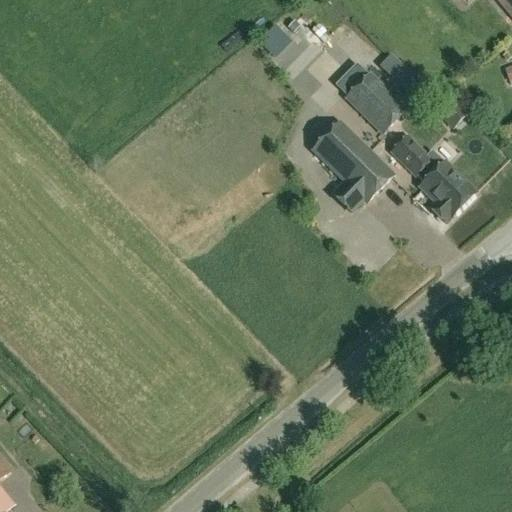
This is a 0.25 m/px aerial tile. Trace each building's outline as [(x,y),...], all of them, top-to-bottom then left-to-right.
[(511,0),(499,0),(511,15),(511,0)] [(380,68),(414,102),(426,90),(392,56),(380,68)] [(372,77),(346,104),(384,140),(410,113),(372,77)] [(425,103),(453,132),(467,118),(440,89),(425,103)] [(344,124),(318,150),(350,182),(337,194),(354,211),(367,199),(370,202),(396,177),(344,124)] [(455,184),(459,180),(445,166),(439,172),(407,141),(393,156),(425,187),(422,190),(429,197),(438,187),(448,197),(451,194),(458,187),(455,184)] [(438,187),(429,197),(437,205),(431,211),(446,226),(452,220),(476,197),(459,180),(455,184),(458,187),(451,194),(448,197),(438,187)] [(0,485),(12,476),(0,460),(0,485)] [(0,491),(0,511),(11,511),(14,510),(0,491)]
